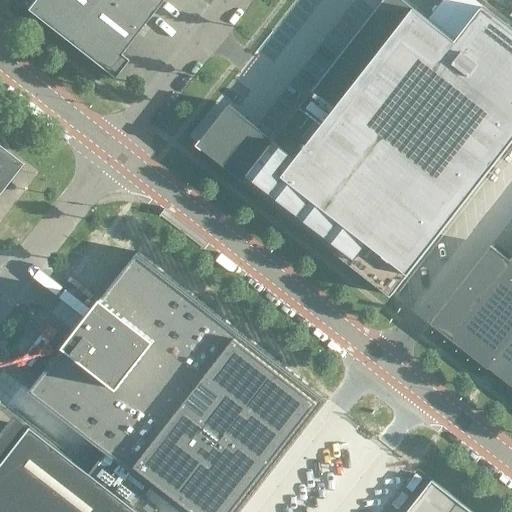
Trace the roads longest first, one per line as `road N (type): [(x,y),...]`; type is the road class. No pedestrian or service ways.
road 1 (unclassified): [(511,459),(121,151)]
road 2 (unclassified): [(0,305),(121,151)]
road 3 (unclassified): [(121,151),(242,0)]
road 4 (unclassified): [(121,151),(0,57)]
